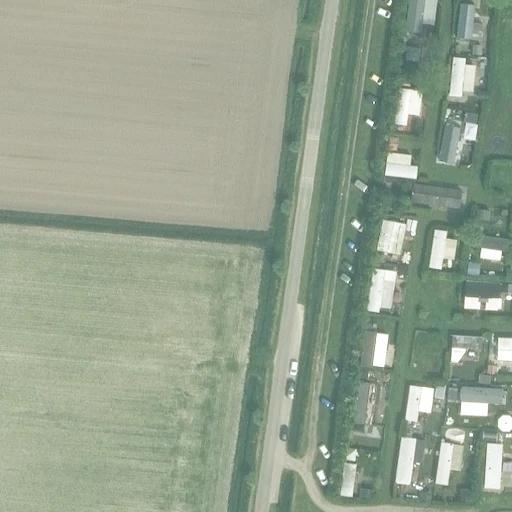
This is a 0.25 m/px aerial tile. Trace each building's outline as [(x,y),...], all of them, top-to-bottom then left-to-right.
[(453,10),(453,0),(428,0),(427,30),(441,30),(442,10),(453,10)] [(503,30),(504,13),(494,13),(494,0),(479,0),(478,29),(503,30)] [(492,31),(491,43),(505,45),(506,33),(492,31)] [(493,84),(495,51),(472,50),(471,83),(493,84)] [(415,115),(426,115),(427,104),(440,105),(442,79),(418,78),(415,115)] [(483,150),(485,117),(464,115),(461,149),(483,150)] [(433,167),(435,144),(407,142),(406,166),(433,167)] [(458,210),(460,193),(413,186),(411,203),(458,210)] [(397,240),(421,244),(427,213),(404,208),(397,240)] [(453,222),(451,258),(462,259),(463,248),(476,249),(478,224),(453,222)] [(502,247),(511,247),(511,228),(503,228),(502,247)] [(392,299),(412,301),(416,260),(396,258),(392,299)] [(511,298),(511,273),(486,272),(484,297),(511,298)] [(401,357),(407,325),(386,321),(380,353),(401,357)] [(471,325),(470,350),(483,351),(483,340),(497,340),(497,325),(471,325)] [(393,418),(398,375),(377,372),(372,415),(393,418)] [(425,383),(423,414),(437,414),(438,383),(425,383)] [(489,408),(490,391),(478,390),(476,407),(489,408)] [(429,454),(439,455),(441,430),(417,428),(413,475),(427,476),(429,454)] [(453,475),(466,476),(468,461),(479,462),(482,436),(458,433),(453,475)]
